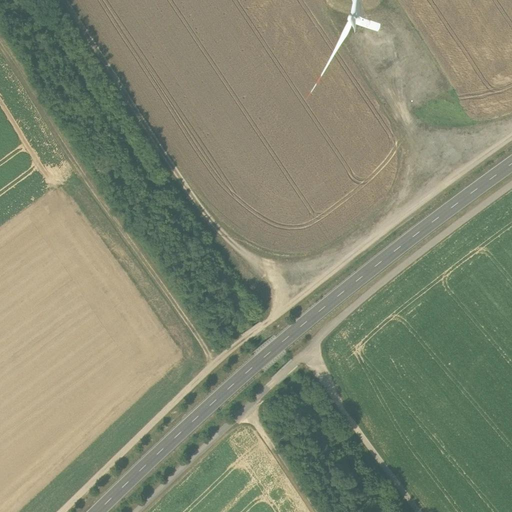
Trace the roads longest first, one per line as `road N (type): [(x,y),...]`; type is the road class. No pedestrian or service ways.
road 1 (track): [(63,511),(215,363),(442,178),(511,134)]
road 2 (secondary): [(100,511),(282,343),(511,165)]
road 3 (track): [(59,0),(279,314)]
road 4 (track): [(0,48),(215,363)]
road 5 (track): [(308,352),(511,182)]
road 6 (track): [(308,352),(416,511)]
road 7 (track): [(139,511),(247,412)]
